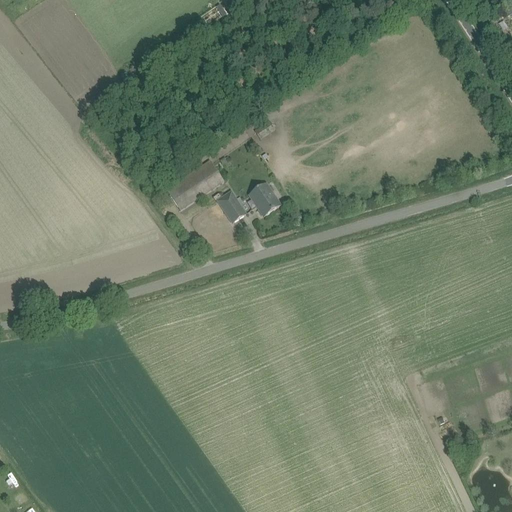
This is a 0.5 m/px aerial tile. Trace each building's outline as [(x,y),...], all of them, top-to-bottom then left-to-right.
[(511,10),(510,7),(501,13),(505,20),(507,19),(508,19),(511,16),(511,10)] [(167,192),(181,213),(225,184),(211,162),(209,163),(192,175),(167,192)] [(281,208),(266,186),(250,197),(265,218),(281,208)] [(217,202),(232,226),(247,216),(232,193),(217,202)] [(23,492),(15,497),(20,504),(28,499),(23,492)]
